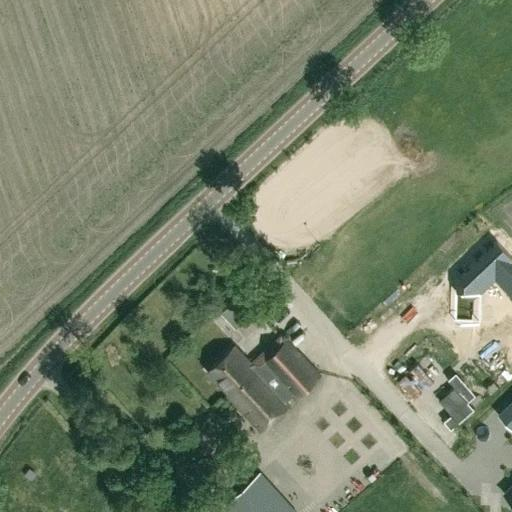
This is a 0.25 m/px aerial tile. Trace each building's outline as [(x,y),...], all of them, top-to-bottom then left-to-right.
[(387,237),(399,225),(391,217),(379,230),(387,237)] [(472,290),(485,273),(510,291),(511,288),(511,262),(478,238),(445,283),(453,328),(478,324),(472,290)] [(392,353),(339,288),(316,307),(369,371),(392,353)] [(262,428),(289,403),(235,346),(209,370),(230,392),(229,394),(262,428)] [(474,511),(357,380),(343,392),(354,404),(344,412),(363,433),(350,444),(339,432),(335,436),(356,459),(360,455),(410,511),(474,511)] [(494,484),(511,465),(511,447),(507,443),(500,451),(492,444),(500,434),(450,388),(421,420),(438,435),(439,433),(494,484)] [(231,511),(296,511),(260,472),(251,480),(255,484),(237,500),(233,496),(224,504),(231,511)]
